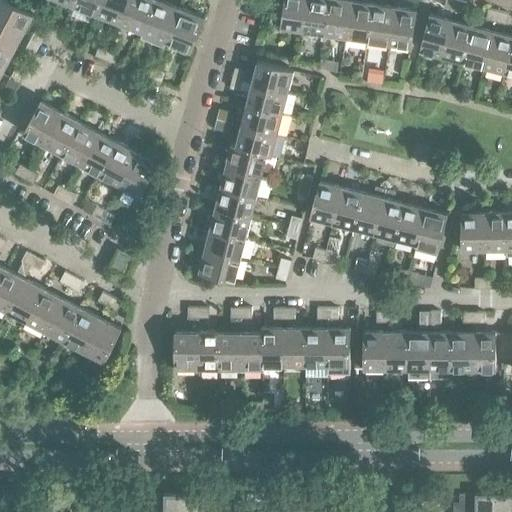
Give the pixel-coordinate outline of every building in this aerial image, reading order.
[(8,0),(0,0),(0,21),(23,33),(33,13),(8,0)] [(97,12),(101,0),(74,0),(73,3),(97,12)] [(120,21),(128,0),(101,0),(97,12),(120,21)] [(144,30),(155,0),(128,0),(120,21),(144,30)] [(167,40),(180,6),(165,0),(155,0),(144,30),(141,37),(165,46),(167,40)] [(307,0),(285,0),(285,1),(280,0),(277,19),(282,20),(281,26),(303,30),(304,29),(307,0)] [(325,32),(329,0),(307,0),(304,29),(325,32)] [(347,36),(352,0),(329,0),(325,32),(347,36)] [(368,39),(373,2),(360,0),(352,0),(347,36),(368,39)] [(454,9),(456,0),(445,0),(444,7),(454,9)] [(465,12),(467,2),(460,0),(456,0),(454,9),(465,12)] [(395,5),(373,2),(368,39),(389,42),(395,5)] [(395,5),(389,42),(412,45),(417,8),(395,5)] [(192,49),(205,15),(180,6),(167,40),(192,49)] [(496,20),(499,10),(489,7),(486,18),(496,20)] [(506,23),(509,13),(499,10),(496,20),(506,23)] [(442,55),(452,18),(430,13),(421,49),(442,55)] [(452,18),(442,55),(463,60),(473,24),(452,18)] [(0,21),(0,45),(13,52),(23,33),(0,21)] [(494,29),(473,24),(463,60),(484,66),(494,29)] [(36,28),(31,38),(40,43),(45,33),(36,28)] [(511,34),(494,29),(484,66),(505,71),(511,45),(511,34)] [(36,52),(40,43),(31,38),(26,47),(36,52)] [(13,52),(0,45),(0,70),(2,72),(13,52)] [(105,59),(109,49),(99,45),(95,55),(105,59)] [(119,53),(109,49),(105,59),(115,63),(119,53)] [(250,70),(246,69),(243,79),(252,82),(288,91),(294,69),(258,60),(254,73),(249,72),(250,70)] [(152,77),(156,68),(146,64),(142,74),(152,77)] [(16,67),(11,75),(21,80),(25,72),(16,67)] [(243,79),(246,69),(235,67),(233,77),(243,79)] [(166,71),(156,68),(152,77),(162,81),(166,71)] [(368,68),(366,80),(383,82),(385,71),(368,68)] [(15,90),(21,80),(11,75),(6,85),(15,90)] [(243,79),(233,77),(230,87),(240,90),(243,79)] [(252,82),(247,103),(283,112),(288,91),(252,82)] [(43,143),(61,110),(41,99),(23,132),(43,143)] [(283,112),(247,103),(241,124),(277,133),(283,112)] [(230,110),(220,108),(217,118),(227,120),(230,110)] [(80,120),(61,110),(43,143),(62,153),(80,120)] [(225,131),(227,120),(217,118),(215,128),(225,131)] [(80,120),(62,153),(81,164),(99,131),(80,120)] [(241,124),(236,144),(267,154),(272,155),(277,133),(241,124)] [(99,131),(81,164),(100,174),(118,141),(99,131)] [(137,151),(118,141),(100,174),(119,184),(137,151)] [(232,143),(226,165),(262,174),(267,154),(236,144),(232,143)] [(137,151),(119,184),(139,195),(157,162),(137,151)] [(25,178),(30,169),(21,164),(16,173),(25,178)] [(262,174),(226,165),(221,186),(257,195),(262,174)] [(40,174),(30,169),(25,178),(35,183),(40,174)] [(302,173),(300,183),(310,186),(312,175),(302,173)] [(333,221),(342,185),(320,179),(311,215),(333,221)] [(310,186),(300,183),(297,193),(307,196),(310,186)] [(62,198),(67,189),(59,184),(54,193),(62,198)] [(342,185),(333,221),(354,226),(363,190),(342,185)] [(221,186),(215,207),(252,216),(257,195),(221,186)] [(77,194),(67,189),(62,198),(72,203),(77,194)] [(384,196),(363,190),(354,226),(375,232),(384,196)] [(405,201),(384,196),(375,232),(396,237),(405,201)] [(426,206),(405,201),(396,237),(417,243),(426,206)] [(100,219),(105,210),(97,205),(92,214),(100,219)] [(448,212),(426,206),(417,243),(438,248),(448,212)] [(215,207),(210,228),(246,237),(252,216),(215,207)] [(115,215),(105,210),(100,219),(110,224),(115,215)] [(506,210),(485,211),(485,248),(507,248),(506,210)] [(485,248),(485,211),(462,211),(463,248),(485,248)] [(299,229),(303,218),(292,215),(289,226),(299,229)] [(297,238),(299,229),(289,226),(287,235),(297,238)] [(246,237),(210,228),(205,249),(241,258),(246,237)] [(323,260),(326,250),(316,247),(314,257),(323,260)] [(127,274),(135,256),(118,248),(110,266),(127,274)] [(241,258),(205,249),(199,271),(235,280),(241,258)] [(337,252),(326,250),(323,260),(334,263),(337,252)] [(32,266),(37,256),(27,251),(22,260),(23,261),(31,265),(32,266)] [(45,261),(37,256),(32,266),(41,270),(45,261)] [(289,270),(292,260),(281,257),(278,268),(289,270)] [(365,270),(368,260),(358,257),(355,268),(365,270)] [(378,262),(368,260),(365,270),(375,273),(378,262)] [(6,267),(0,277),(0,305),(8,310),(25,277),(31,265),(23,261),(17,273),(6,267)] [(286,280),(289,270),(278,268),(276,277),(286,280)] [(407,282),(409,272),(399,269),(396,279),(407,282)] [(59,280),(69,285),(73,276),(64,271),(59,280)] [(419,274),(409,272),(407,282),(417,285),(419,274)] [(73,276),(69,285),(78,290),(83,281),(73,276)] [(496,276),(486,277),(487,288),(497,287),(496,276)] [(44,287),(25,277),(8,310),(27,320),(44,287)] [(487,288),(486,277),(475,277),(475,288),(487,288)] [(44,287),(27,320),(46,330),(63,297),(44,287)] [(107,305),(111,296),(102,291),(98,300),(107,305)] [(111,296),(107,305),(117,310),(121,301),(111,296)] [(82,307),(63,297),(46,330),(65,340),(82,307)] [(198,316),(198,305),(188,305),(188,316),(190,316),(197,316),(198,316)] [(209,306),(198,305),(198,316),(209,316),(209,306)] [(242,317),(242,306),(231,306),(231,317),(242,317)] [(252,317),(252,306),(242,306),(242,317),(252,317)] [(285,317),(285,306),(274,306),(274,317),(285,317)] [(296,306),(285,306),(285,317),(296,317),(296,306)] [(82,307),(65,340),(84,350),(101,317),(82,307)] [(328,318),(328,307),(317,307),(317,318),(328,318)] [(338,307),(328,307),(328,318),(338,318),(338,307)] [(387,320),(387,310),(377,310),(376,320),(387,320)] [(398,320),(398,310),(387,310),(387,320),(398,320)] [(430,330),(430,310),(420,310),(420,321),(422,321),(422,330),(430,330)] [(441,310),(430,310),(430,330),(439,330),(439,321),(441,321),(441,310)] [(473,321),(474,310),(463,310),(463,321),(473,321)] [(484,311),(474,310),(473,321),(484,321),(484,311)] [(198,367),(197,330),(197,316),(190,316),(190,330),(176,329),(175,367),(194,367),(198,367)] [(121,327),(101,317),(84,350),(104,360),(121,327)] [(317,326),(306,326),(306,363),(327,363),(328,318),(317,318),(317,326)] [(338,318),(328,318),(327,363),(350,363),(350,348),(350,344),(350,326),(338,326),(338,318)] [(284,362),(285,326),(262,325),(262,330),(265,362),(284,362)] [(306,326),(285,326),(284,362),(306,363),(306,326)] [(364,343),(364,366),(387,367),(387,329),(364,329),(364,343)] [(408,330),(387,329),(387,367),(408,367),(408,330)] [(219,367),(220,330),(197,330),(198,367),(202,367),(219,367)] [(241,330),(220,330),(219,367),(237,367),(241,367),(241,330)] [(262,330),(241,330),(241,367),(245,367),(265,367),(265,362),(262,330)] [(408,330),(408,367),(430,367),(430,330),(422,330),(408,330)] [(451,330),(439,330),(430,330),(430,367),(451,367),(451,330)] [(473,367),(473,330),(451,330),(451,367),(473,367)] [(508,331),(473,330),(473,367),(496,368),(496,358),(505,359),(508,331)] [(364,366),(364,343),(355,350),(355,366),(364,366)] [(160,501),(161,491),(148,491),(148,501),(160,501)] [(511,511),(511,491),(474,491),(473,511),(511,511)] [(166,492),(165,511),(203,511),(203,492),(168,492),(166,492)] [(472,501),(472,492),(460,492),(460,501),(472,501)] [(287,511),(321,511),(322,493),(288,493),(287,511)]
